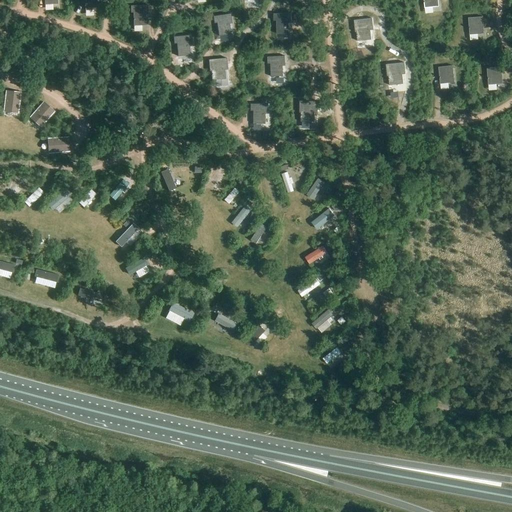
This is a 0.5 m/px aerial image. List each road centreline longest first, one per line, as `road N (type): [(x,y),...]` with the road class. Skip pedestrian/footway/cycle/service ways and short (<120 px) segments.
road 1 (track): [(511,101),(456,123),(255,150),(170,139),(139,146),(134,173),(169,278),(116,328),(0,292)]
road 2 (track): [(325,0),(368,352),(403,393),(511,420)]
road 3 (track): [(255,150),(183,88),(96,34),(0,12)]
road 4 (trunk): [(237,444),(0,386)]
road 5 (trunk): [(308,459),(511,497)]
road 6 (trunk): [(511,480),(330,452),(308,459)]
road 7 (trunk): [(237,444),(253,459),(421,511)]
road 8 (track): [(0,168),(96,167),(139,146)]
